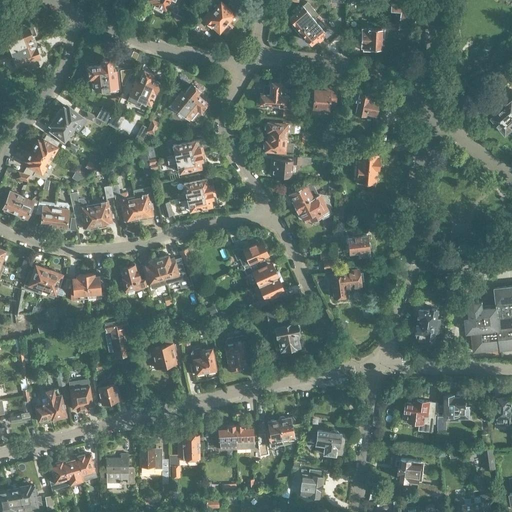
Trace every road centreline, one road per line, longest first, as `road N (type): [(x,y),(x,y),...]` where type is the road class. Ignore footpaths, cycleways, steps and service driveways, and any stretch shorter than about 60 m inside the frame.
road 1 (secondary): [(0,454),(238,389),(378,367)]
road 2 (residential): [(0,226),(46,246),(95,250),(266,209)]
road 3 (residential): [(378,367),(408,258),(423,102)]
road 4 (residential): [(244,65),(226,55),(171,52),(75,15)]
road 5 (residential): [(423,102),(393,78),(357,65),(262,57)]
road 6 (residential): [(0,159),(56,79),(75,15)]
road 7 (residential): [(266,209),(224,130),(244,65)]
road 8 (residential): [(356,511),(378,367)]
road 9 (secondary): [(378,367),(511,369)]
road 10 (residential): [(324,319),(266,209)]
